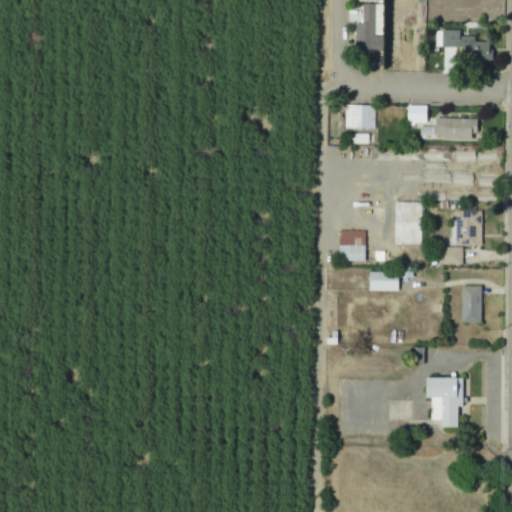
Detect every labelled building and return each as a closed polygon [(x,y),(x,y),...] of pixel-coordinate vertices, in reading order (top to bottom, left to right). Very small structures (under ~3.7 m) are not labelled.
[(436,46),(464,48),(463,59),(492,61),(493,43),(476,42),(476,37),(461,36),(461,31),(437,30),(436,46)] [(344,128),(374,128),(373,105),(343,106),(344,128)] [(428,123),(427,106),(409,107),(410,123),(428,123)] [(478,119),(440,119),(441,140),(479,139),(478,119)] [(423,244),(422,202),(396,203),(397,245),(423,244)] [(364,231),(339,232),(340,261),(364,261),(364,231)] [(437,264),(462,265),(463,248),(438,247),(437,264)] [(400,273),(370,273),(370,291),(399,291),(400,273)] [(482,323),(481,286),(462,287),(462,323),(482,323)] [(439,427),(461,428),(462,379),(425,378),(425,400),(431,400),(430,421),(439,421),(439,427)]
